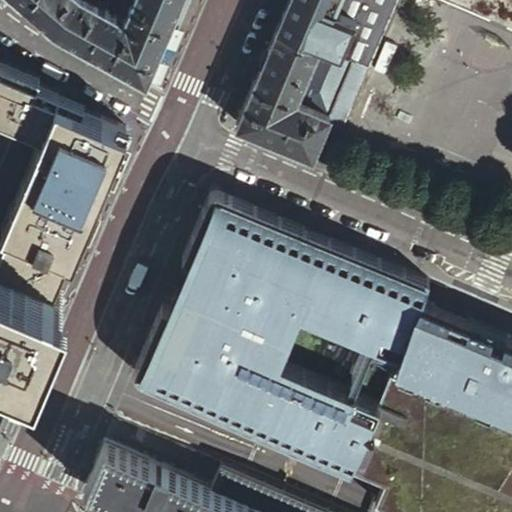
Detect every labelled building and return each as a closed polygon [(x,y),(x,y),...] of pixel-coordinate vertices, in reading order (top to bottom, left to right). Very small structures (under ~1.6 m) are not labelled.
[(155,53),(167,25),(128,8),(122,20),(105,11),(106,10),(94,4),(95,0),(23,0),(22,2),(52,28),(79,44),(109,60),(145,79),(155,53)] [(131,0),(128,8),(167,25),(172,14),(177,0),(131,0)] [(328,160),(395,0),(286,0),(279,16),(274,28),(351,60),(311,153),(328,160)] [(511,0),(479,0),(511,14),(511,0)] [(235,121),(311,153),(351,60),(274,28),(256,71),(235,121)] [(36,78),(37,74),(38,72),(17,63),(0,56),(0,114),(15,122),(0,157),(0,224),(3,225),(14,230),(24,234),(22,240),(42,249),(44,243),(63,251),(69,253),(123,123),(105,115),(56,93),(58,87),(45,82),(36,78)] [(398,347),(395,356),(511,405),(511,335),(420,296),(428,277),(221,189),(217,188),(213,188),(209,190),(207,193),(180,254),(189,258),(299,304),(398,347)] [(0,259),(51,280),(57,266),(63,251),(44,243),(42,249),(22,240),(24,234),(14,230),(3,225),(0,231),(0,259)] [(189,258),(169,306),(278,352),(299,304),(189,258)] [(0,348),(26,360),(32,344),(57,283),(51,280),(0,259),(0,348)] [(278,352),(169,306),(160,302),(134,363),(133,366),(134,370),(136,373),(138,375),(145,378),(348,464),(378,395),(278,352)] [(378,395),(348,464),(382,479),(373,500),(401,511),(511,511),(511,405),(395,356),(378,395)] [(339,511),(218,461),(209,483),(102,438),(83,484),(97,491),(136,507),(146,511),(339,511)]
